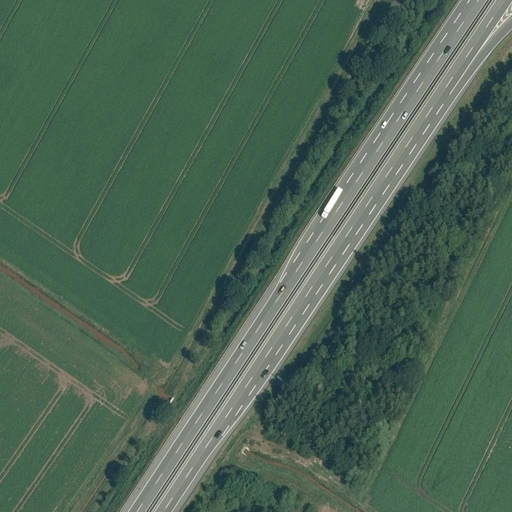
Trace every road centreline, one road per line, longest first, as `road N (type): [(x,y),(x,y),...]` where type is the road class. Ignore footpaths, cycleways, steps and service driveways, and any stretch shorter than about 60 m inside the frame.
road 1 (motorway): [(479,0),(139,511)]
road 2 (motorway): [(165,511),(468,55)]
